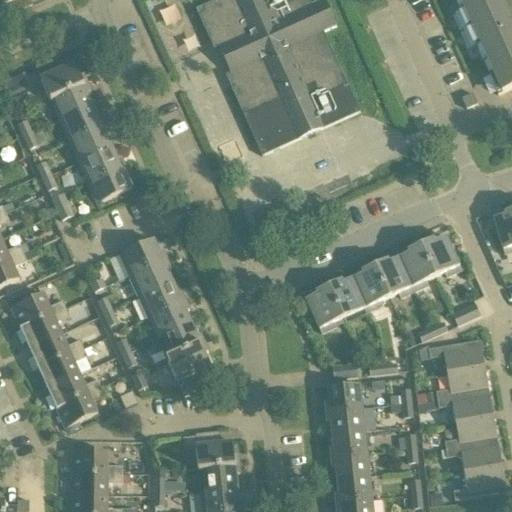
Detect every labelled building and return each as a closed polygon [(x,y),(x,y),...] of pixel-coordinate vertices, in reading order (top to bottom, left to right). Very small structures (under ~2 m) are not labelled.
[(1,0),(10,18),(33,7),(29,0),(1,0)] [(262,158),(360,114),(324,35),(337,29),(324,1),(311,6),(308,0),(221,0),(196,12),(208,39),(214,37),(236,88),(232,90),(262,158)] [(511,0),(459,0),(487,61),(494,76),(489,78),(498,97),(511,91),(511,0)] [(51,103),(88,86),(84,78),(81,79),(75,66),(64,71),(59,60),(36,70),(51,103)] [(25,76),(11,82),(17,96),(31,90),(25,76)] [(88,86),(51,103),(60,124),(94,108),(88,96),(92,95),(88,86)] [(467,112),(478,107),(473,96),(462,101),(467,112)] [(94,108),(60,124),(69,144),(107,128),(103,119),(99,121),(94,108)] [(24,140),(32,136),(27,123),(18,127),(24,140)] [(110,136),(107,128),(69,144),(79,165),(113,150),(107,138),(110,136)] [(32,136),(24,140),(30,152),(38,149),(32,136)] [(118,162),(113,150),(79,165),(88,186),(125,169),(121,161),(118,162)] [(43,181),(51,178),(45,165),(37,169),(43,181)] [(125,169),(88,186),(98,208),(118,199),(121,201),(127,198),(128,194),(132,192),(126,179),(129,178),(125,169)] [(57,190),(51,178),(43,181),(48,194),(57,190)] [(62,224),(74,219),(64,197),(52,202),(62,224)] [(13,203),(2,208),(5,215),(16,211),(13,203)] [(511,213),(505,215),(506,218),(494,221),(505,257),(511,255),(511,213)] [(0,228),(9,224),(6,216),(0,218),(0,242),(1,242),(0,238),(0,228)] [(421,248),(436,280),(444,276),(446,280),(461,274),(446,239),(435,245),(434,242),(421,248)] [(7,254),(1,242),(0,242),(0,266),(23,256),(20,248),(7,254)] [(130,279),(167,263),(164,254),(160,256),(154,243),(120,258),(130,279)] [(436,280),(421,248),(409,253),(410,256),(399,260),(414,295),(429,288),(427,284),(436,280)] [(27,263),(23,256),(0,266),(0,291),(20,282),(14,269),(27,263)] [(388,263),(375,269),(390,301),(399,297),(401,301),(414,295),(399,260),(389,265),(388,263)] [(171,271),(167,263),(130,279),(139,300),(173,285),(168,273),(171,271)] [(390,301),(375,269),(363,274),(364,276),(353,281),(369,315),(383,309),(381,305),(390,301)] [(342,284),(329,289),(344,321),(346,326),(369,315),(353,281),(343,286),(342,284)] [(95,296),(106,290),(102,282),(91,287),(95,296)] [(179,297),(173,285),(139,300),(149,321),(186,304),(182,296),(179,297)] [(344,321),(329,289),(317,295),(318,297),(306,302),(322,337),(337,330),(335,325),(344,321)] [(20,332),(66,312),(63,304),(49,310),(44,297),(11,311),(20,332)] [(104,317),(112,313),(107,300),(98,304),(104,317)] [(186,304),(149,321),(158,342),(192,327),(187,314),(190,313),(186,304)] [(458,329),(480,319),(475,307),(452,318),(458,329)] [(70,320),(66,312),(20,332),(29,352),(62,337),(57,326),(70,320)] [(118,326),(112,313),(104,317),(110,329),(118,326)] [(431,331),(435,340),(448,334),(444,325),(431,331)] [(198,339),(192,327),(158,342),(168,363),(205,346),(201,337),(198,339)] [(435,340),(431,331),(418,337),(422,345),(435,340)] [(62,337),(29,352),(38,372),(84,351),(80,343),(67,349),(62,337)] [(123,358),(131,354),(125,342),(117,346),(123,358)] [(428,349),(420,353),(422,363),(430,362),(444,359),(447,376),(485,369),(480,344),(467,346),(464,347),(435,352),(429,353),(428,349)] [(205,346),(168,363),(182,395),(205,385),(200,374),(211,369),(205,356),(209,354),(205,346)] [(84,351),(38,372),(47,392),(80,377),(74,365),(87,359),(84,351)] [(137,367),(131,354),(123,358),(128,371),(137,367)] [(334,383),(359,380),(358,367),(333,370),(334,383)] [(383,368),(384,377),(398,376),(397,367),(383,368)] [(384,377),(383,368),(369,370),(370,379),(384,377)] [(485,369),(447,376),(450,393),(436,395),(437,397),(438,403),(489,394),(485,369)] [(148,389),(141,375),(132,379),(138,394),(148,389)] [(80,377),(47,392),(56,411),(102,391),(98,383),(85,389),(80,377)] [(326,415),(362,411),(360,388),(328,391),(329,406),(325,406),(326,415)] [(102,391),(56,411),(65,432),(98,417),(92,405),(105,399),(102,391)] [(402,407),(411,406),(410,393),(401,394),(402,407)] [(494,419),(489,394),(438,403),(438,405),(439,411),(453,409),(456,426),(494,419)] [(121,400),(126,411),(130,409),(137,406),(135,401),(135,400),(132,395),(121,400)] [(428,407),(438,405),(438,403),(437,397),(426,398),(428,407)] [(395,398),(387,399),(388,406),(396,405),(395,398)] [(411,406),(402,407),(403,415),(404,421),(413,420),(411,406)] [(392,416),(403,415),(402,407),(391,409),(392,416)] [(362,411),(326,415),(328,425),(331,424),(333,438),(365,434),(362,411)] [(494,419),(456,426),(459,443),(445,445),(446,453),(498,444),(494,419)] [(195,436),(195,440),(183,441),(184,450),(196,449),(199,472),(239,468),(238,458),(235,459),(233,444),(221,446),(220,434),(195,436)] [(365,434),(333,438),(334,451),(330,451),(331,461),(367,457),(365,434)] [(407,453),(416,452),(415,438),(406,439),(406,445),(407,453)] [(498,444),(446,453),(448,461),(461,459),(464,476),(502,469),(498,444)] [(416,452),(407,453),(409,467),(418,465),(416,452)] [(72,478),(122,478),(122,469),(107,469),(107,455),(72,455),(72,478)] [(367,457),(331,461),(332,470),(336,470),(337,483),(370,479),(367,457)] [(240,477),(239,468),(199,472),(201,495),(238,491),(237,478),(240,477)] [(502,469),(464,476),(467,492),(454,495),(455,504),(507,495),(502,469)] [(72,478),(71,499),(107,500),(107,487),(122,487),(122,478),(72,478)] [(370,479),(337,483),(339,496),(335,497),(336,506),(372,502),(370,479)] [(155,496),(164,496),(165,485),(165,481),(155,481),(155,496)] [(412,498),(421,497),(420,483),(410,484),(412,498)] [(165,485),(164,496),(177,496),(177,485),(165,485)] [(240,504),(238,491),(201,495),(202,511),(244,511),(243,504),(240,504)] [(155,509),(164,509),(164,496),(155,496),(155,509)] [(423,511),(421,497),(412,498),(413,511),(423,511)] [(441,497),(430,499),(432,510),(443,508),(441,497)] [(71,499),(71,511),(107,511),(107,500),(71,499)] [(373,511),(372,502),(336,506),(336,511),(373,511)] [(5,503),(0,503),(0,511),(17,511),(17,509),(5,509),(5,503)] [(17,503),(17,509),(17,511),(29,511),(29,503),(17,503)]
